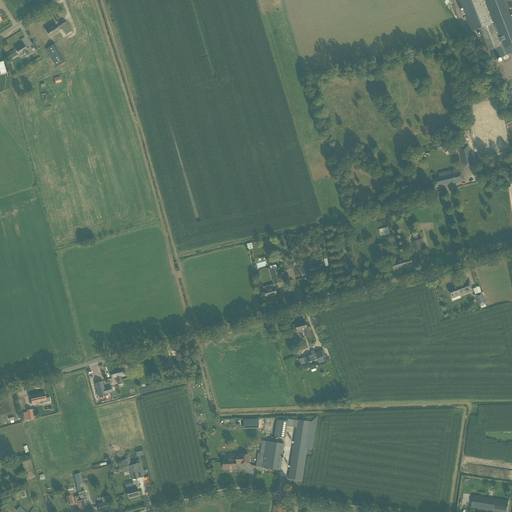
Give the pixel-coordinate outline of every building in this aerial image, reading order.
[(511,3),(511,0),(508,1),(507,0),(460,0),(472,31),(479,29),(487,51),(502,46),(505,56),(511,53),(511,3)] [(46,31),(50,38),(63,30),(66,35),(71,31),(66,22),(60,26),(57,28),(55,25),(46,31)] [(46,49),(57,67),(66,62),(55,44),(46,49)] [(24,45),(15,50),(18,55),(19,55),(19,56),(22,54),(25,57),(29,54),(27,51),(28,51),(24,45)] [(15,52),(8,56),(10,60),(17,55),(15,52)] [(42,95),(43,102),(51,100),(49,93),(42,95)] [(458,148),(463,169),(473,167),(468,146),(458,148)] [(434,178),(436,187),(464,181),(461,168),(439,173),(440,177),(434,178)] [(414,241),(412,242),(415,251),(417,251),(421,249),(418,240),(417,234),(412,235),(414,241)] [(377,251),(378,256),(389,253),(386,243),(382,244),(381,241),(378,242),(379,245),(377,245),(379,251),(377,251)] [(404,260),(406,267),(417,264),(415,256),(404,260),(403,256),(404,260)] [(395,262),(392,263),(392,266),(394,270),(406,267),(404,260),(395,262)] [(270,266),(275,284),(281,282),(276,265),(270,266)] [(469,282),(449,290),(450,295),(452,298),(453,297),(454,298),(460,296),(472,291),(471,287),(469,282)] [(275,287),(264,290),(264,291),(265,293),(266,298),(270,297),(277,295),(276,290),(275,288),(275,287)] [(475,295),(479,306),(486,304),(482,293),(475,295)] [(304,331),(306,336),(309,335),(307,326),(306,326),(305,321),(295,324),(298,333),(304,331)] [(304,358),(306,364),(326,356),(324,350),(315,353),(314,350),(310,352),(312,355),(304,358)] [(118,369),(110,371),(111,374),(112,379),(116,378),(117,381),(122,380),(122,377),(127,376),(124,367),(118,369)] [(98,397),(106,394),(113,392),(111,387),(105,389),(103,381),(94,383),(98,397)] [(44,393),(30,396),(31,400),(32,404),(42,401),(42,403),(46,402),(50,402),(49,397),(46,398),(45,397),(44,393)] [(259,419),(244,419),(244,429),(259,429),(259,419)] [(288,479),(302,481),(303,476),(307,448),(313,449),(315,434),(310,433),(311,422),(297,420),(288,419),(288,421),(277,419),(274,436),(286,438),(287,426),(296,427),(289,474),(288,479)] [(256,466),(280,470),(284,444),(266,441),(265,449),(261,448),(260,453),(258,453),(256,466)] [(0,452),(0,461),(0,462),(5,459),(6,460),(8,458),(7,457),(8,456),(3,450),(0,452)] [(223,460),(224,470),(236,469),(236,463),(241,462),(241,464),(249,463),(248,455),(244,455),(244,456),(236,456),(236,459),(223,460)] [(127,459),(121,461),(123,468),(124,472),(130,471),(132,480),(133,480),(137,479),(144,477),(140,463),(139,460),(135,461),(135,464),(133,465),(131,466),(129,466),(127,459)] [(133,484),(126,486),(127,490),(128,494),(129,499),(139,496),(139,495),(140,495),(140,494),(140,492),(139,492),(138,492),(137,488),(139,487),(137,479),(133,480),(134,482),(133,483),(133,484)] [(84,491),(78,493),(79,496),(80,500),(83,511),(91,511),(90,507),(84,508),(84,507),(85,507),(84,501),(87,501),(84,491)] [(74,511),(83,511),(80,500),(79,496),(74,497),(77,505),(78,505),(79,508),(80,508),(80,509),(74,511)] [(471,508),(497,511),(506,511),(507,503),(508,503),(508,502),(508,501),(473,496),(471,508)] [(108,501),(97,504),(99,511),(110,509),(108,501)]
